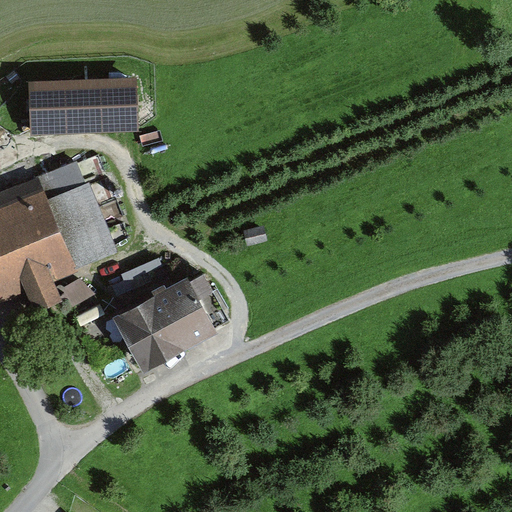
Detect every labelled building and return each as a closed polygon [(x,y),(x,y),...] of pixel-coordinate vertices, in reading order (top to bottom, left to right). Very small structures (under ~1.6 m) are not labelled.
[(29,133),(135,130),(134,78),(27,81),(29,133)] [(41,177),(47,194),(0,211),(0,297),(22,289),(32,315),(62,304),(55,285),(76,276),(72,264),(117,247),(84,161),(41,177)] [(268,227),(247,229),(248,247),(270,246),(268,227)] [(146,365),(224,324),(195,269),(117,310),(146,365)] [(102,299),(80,279),(67,294),(89,314),(102,299)]
